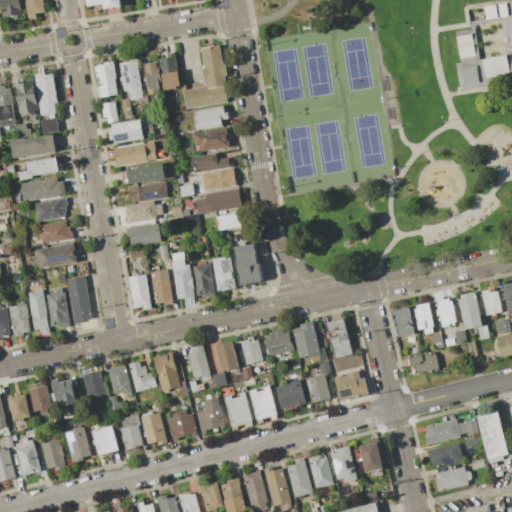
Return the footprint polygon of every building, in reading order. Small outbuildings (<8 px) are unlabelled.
[(19,0),(22,18),(10,20),(10,16),(3,17),(0,1),(0,0),(19,0)] [(28,18),(25,0),(43,0),(46,11),(36,13),(37,16),(28,18)] [(119,0),(121,6),(104,9),(103,4),(88,7),(86,0),(119,0)] [(467,9),(511,1),(511,81),(461,90),(456,63),(460,63),(455,32),(470,29),(467,9)] [(186,109),(183,90),(203,87),(203,84),(204,84),(202,68),(204,68),(201,48),(218,45),(222,66),(224,66),(226,76),(223,77),(228,102),(186,109)] [(163,88),(159,59),(167,58),(166,54),(175,52),(181,85),(176,86),(177,88),(168,90),(167,87),(163,88)] [(119,63),(130,61),(129,60),(137,59),(143,99),(131,101),(129,92),(127,92),(126,90),(123,91),(119,63)] [(100,97),(95,66),(105,65),(105,62),(114,61),(116,78),(115,78),(117,94),(100,97)] [(158,61),(163,92),(148,95),(143,64),(158,61)] [(35,74),(45,73),(46,75),(53,73),(58,102),(54,103),(55,112),(42,115),(35,74)] [(34,81),(39,113),(20,116),(15,84),(34,81)] [(16,125),(0,128),(0,84),(1,84),(1,86),(5,85),(6,88),(10,87),(16,125)] [(122,99),(130,98),(133,118),(125,119),(122,99)] [(118,122),(107,123),(106,117),(103,117),(101,104),(115,101),(118,122)] [(196,131),(193,111),(223,106),(224,112),(227,111),(228,118),(222,119),(223,126),(196,131)] [(57,118),(59,131),(44,134),(42,120),(57,118)] [(144,139),(114,143),(114,139),(110,140),(108,132),(112,131),(111,124),(141,119),(144,139)] [(32,137),(20,139),(18,124),(26,123),(27,129),(31,129),(32,137)] [(230,146),(200,151),(199,145),(195,146),(193,133),(227,128),(230,146)] [(56,152),(14,159),(11,141),(53,134),(56,152)] [(117,166),(115,148),(154,142),(155,151),(163,149),(165,157),(156,159),(156,160),(117,166)] [(196,157),(216,153),(217,160),(229,158),(230,167),(195,173),(195,166),(198,166),(196,157)] [(58,171),(28,176),(26,163),(56,157),(58,171)] [(165,178),(123,185),(121,171),(127,170),(163,164),(165,178)] [(13,165),(14,172),(8,173),(6,167),(13,165)] [(236,185),(204,190),(202,174),(234,169),(236,185)] [(65,195),(31,201),(31,200),(24,201),(21,184),(58,177),(59,182),(63,181),(65,195)] [(168,197),(133,203),(132,197),(129,197),(129,191),(131,191),(130,188),(165,182),(168,197)] [(179,186),(192,184),(194,195),(181,197),(179,186)] [(198,214),(195,200),(206,198),(205,194),(238,189),(241,207),(198,214)] [(39,221),(35,203),(66,198),(67,205),(66,205),(67,210),(65,211),(66,216),(39,221)] [(157,219),(127,223),(124,205),(154,200),(157,219)] [(216,216),(239,213),(241,227),(218,231),(216,216)] [(185,216),(198,214),(200,226),(187,228),(185,216)] [(182,218),(183,225),(170,227),(169,220),(182,218)] [(73,238),(42,243),(39,225),(65,221),(66,227),(69,226),(70,231),(72,230),(73,238)] [(158,223),(161,241),(131,246),(130,237),(128,237),(126,228),(158,223)] [(226,231),(228,238),(219,240),(218,232),(226,231)] [(24,236),(25,246),(18,247),(17,237),(24,236)] [(76,262),(40,268),(37,249),(73,243),(76,262)] [(239,285),(233,247),(254,243),(260,282),(239,285)] [(158,246),(167,245),(169,259),(161,260),(158,246)] [(13,246),(14,252),(3,254),(2,247),(13,246)] [(140,247),(142,255),(129,257),(127,249),(140,247)] [(177,299),(171,261),(172,261),(171,253),(183,251),(185,265),(189,264),(191,277),(193,277),(196,296),(177,299)] [(230,259),(235,288),(217,291),(212,262),(230,259)] [(211,263),(213,281),(215,293),(211,294),(211,297),(205,298),(204,295),(197,296),(192,266),(211,263)] [(173,304),(165,305),(165,302),(155,303),(150,272),(168,270),(173,304)] [(65,274),(66,283),(59,284),(58,275),(65,274)] [(152,309),(144,310),(143,306),(133,308),(128,277),(146,274),(152,309)] [(74,323),(68,292),(69,292),(67,279),(84,276),(92,319),(82,320),(82,322),(74,323)] [(507,314),(511,312),(511,282),(503,284),(507,314)] [(70,326),(59,328),(59,325),(51,327),(50,320),(51,319),(46,295),(53,294),(52,291),(57,290),(57,288),(62,287),(63,291),(65,291),(69,316),(68,316),(70,326)] [(481,291),(489,289),(489,293),(498,291),(503,312),(486,316),(481,291)] [(27,292),(42,290),(50,333),(42,334),(41,331),(39,332),(39,329),(34,330),(27,292)] [(464,329),(458,299),(460,299),(460,295),(476,292),(483,325),(464,329)] [(436,301),(449,298),(450,301),(451,301),(456,321),(441,325),(436,301)] [(428,303),(433,327),(432,327),(433,332),(424,334),(423,329),(418,330),(413,309),(416,309),(415,305),(428,303)] [(8,307),(26,304),(31,331),(23,332),(24,336),(14,337),(8,307)] [(414,334),(398,337),(395,322),(393,323),(392,317),(394,317),(392,312),(401,310),(401,308),(406,307),(406,309),(409,308),(412,322),(410,323),(411,327),(413,326),(414,334)] [(0,309),(7,308),(10,324),(8,324),(10,335),(3,336),(4,340),(0,340),(0,309)] [(353,354),(335,359),(325,322),(343,318),(353,354)] [(511,332),(497,335),(494,321),(509,318),(511,332)] [(312,321),(320,348),(324,347),(327,359),(320,361),(318,353),(299,358),(292,329),(300,327),(300,324),(312,321)] [(480,339),(477,327),(487,325),(489,337),(480,339)] [(294,349),(279,353),(279,352),(269,355),(264,336),(272,333),(272,332),(283,329),(284,333),(289,331),(294,349)] [(464,330),(467,342),(456,344),(454,332),(464,330)] [(511,333),(511,354),(500,357),(496,337),(511,333)] [(431,337),(441,335),(443,346),(433,348),(431,337)] [(263,360),(246,364),(240,342),(249,339),(250,342),(257,340),(263,360)] [(469,361),(465,342),(473,341),(478,359),(469,361)] [(233,342),(241,373),(234,375),(232,368),(221,371),(215,347),(233,342)] [(211,379),(203,381),(201,376),(193,378),(187,355),(193,353),(191,347),(202,344),(211,379)] [(187,393),(180,395),(178,387),(162,391),(153,357),(159,355),(159,357),(165,355),(165,353),(171,352),(179,382),(184,381),(187,393)] [(438,369),(412,374),(410,365),(408,365),(407,358),(431,353),(432,355),(436,355),(438,369)] [(157,386),(136,392),(128,364),(139,361),(141,367),(145,365),(147,373),(153,372),(157,386)] [(328,361),(331,372),(322,374),(319,363),(328,361)] [(125,365),(133,396),(124,398),(123,392),(114,394),(108,369),(125,365)] [(250,366),(252,377),(245,379),(242,368),(250,366)] [(100,370),(108,402),(97,405),(95,399),(93,399),(92,398),(88,399),(82,375),(100,370)] [(369,393),(340,401),(334,378),(335,378),(335,376),(341,374),(342,376),(347,375),(347,373),(358,370),(360,378),(365,377),(369,393)] [(223,372),(226,385),(215,387),(212,375),(223,372)] [(330,397),(311,402),(306,379),(325,375),(330,397)] [(71,379),(81,418),(63,423),(51,380),(58,378),(59,382),(71,379)] [(255,384),(235,389),(234,383),(254,378),(255,384)] [(306,403),(281,409),(275,387),(290,383),(289,382),(300,379),(306,403)] [(194,380),(197,391),(191,392),(189,382),(194,380)] [(44,381),(45,385),(47,385),(53,408),(34,413),(28,389),(30,388),(30,385),(44,381)] [(269,385),(276,414),(276,415),(277,419),(272,420),(271,416),(262,418),(263,422),(258,423),(257,420),(256,420),(248,390),(256,388),(256,392),(263,390),(262,387),(269,385)] [(244,392),(251,421),(252,425),(247,426),(246,422),(236,425),(237,429),(233,430),(232,426),(231,426),(224,397),(231,395),(232,398),(238,397),(237,393),(244,392)] [(26,394),(31,417),(14,421),(9,398),(26,394)] [(107,397),(115,395),(116,401),(119,401),(120,408),(111,411),(107,397)] [(217,397),(225,428),(220,430),(220,427),(206,430),(207,433),(202,434),(196,412),(207,409),(205,400),(217,397)] [(197,435),(192,436),(191,434),(178,437),(178,439),(173,441),(167,420),(173,418),(171,414),(186,410),(187,414),(192,413),(197,435)] [(476,415),(499,410),(502,425),(501,425),(507,448),(508,448),(510,454),(487,459),(476,415)] [(167,442),(158,444),(157,441),(147,444),(140,416),(159,412),(167,442)] [(137,414),(140,425),(138,425),(143,445),(123,450),(120,437),(122,436),(120,430),(118,430),(115,419),(137,414)] [(426,445),(424,436),(428,435),(425,426),(456,418),(458,424),(476,420),(479,434),(467,436),(467,433),(460,435),(461,437),(426,445)] [(64,434),(58,435),(55,425),(61,424),(64,434)] [(119,450),(98,455),(92,431),(113,426),(119,450)] [(84,427),(90,455),(82,457),(83,460),(73,463),(65,431),(84,427)] [(14,446),(8,448),(5,437),(11,435),(14,446)] [(366,472),(360,447),(368,444),(367,440),(379,437),(386,467),(366,472)] [(477,437),(479,445),(465,448),(464,440),(477,437)] [(42,471),(23,476),(16,448),(17,448),(15,444),(32,439),(33,444),(34,443),(42,471)] [(59,439),(60,445),(61,445),(64,456),(63,456),(66,465),(61,466),(62,470),(55,471),(54,468),(48,470),(41,444),(59,439)] [(463,460),(432,467),(430,459),(429,459),(427,450),(459,443),(463,460)] [(358,479),(344,482),(344,479),(337,480),(331,453),(338,452),(337,448),(350,445),(358,479)] [(0,451),(8,449),(16,477),(0,481),(0,451)] [(334,484),(315,488),(308,458),(320,455),(321,458),(327,457),(334,484)] [(303,457),(312,493),(294,497),(287,466),(295,464),(294,459),(303,457)] [(483,458),(486,467),(474,470),(472,461),(483,458)] [(264,469),(271,467),(272,470),(283,468),(291,502),(290,502),(291,505),(284,507),(284,504),(273,506),(264,469)] [(468,485),(438,492),(435,477),(437,477),(436,473),(464,467),(465,471),(468,470),(470,479),(467,479),(468,485)] [(260,470),(269,507),(255,511),(254,505),(250,505),(243,476),(250,474),(250,473),(260,470)] [(247,511),(243,511),(225,511),(219,485),(229,482),(229,480),(238,477),(247,511)] [(223,506),(206,510),(201,489),(206,488),(205,485),(217,482),(223,506)] [(376,491),(378,498),(365,501),(363,495),(376,491)] [(195,493),(199,511),(183,511),(181,504),(180,504),(178,496),(189,493),(190,495),(195,493)] [(179,511),(160,511),(157,497),(166,494),(167,498),(176,496),(179,511)] [(465,511),(465,509),(487,504),(487,501),(503,497),(506,511),(465,511)] [(155,511),(139,511),(137,503),(143,501),(144,505),(153,503),(155,511)] [(317,502),(320,511),(311,511),(310,504),(317,502)] [(378,511),(340,511),(376,503),(378,511)]
